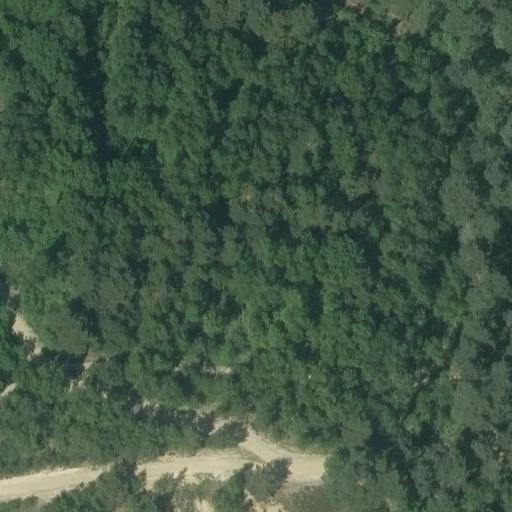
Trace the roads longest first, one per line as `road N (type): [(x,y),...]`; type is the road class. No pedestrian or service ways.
road 1 (unknown): [(0,395),(47,368),(75,366),(429,370),(511,361)]
road 2 (track): [(294,457),(74,387),(36,357),(0,301)]
road 3 (track): [(294,457),(0,486)]
road 4 (track): [(511,427),(368,453),(294,457)]
